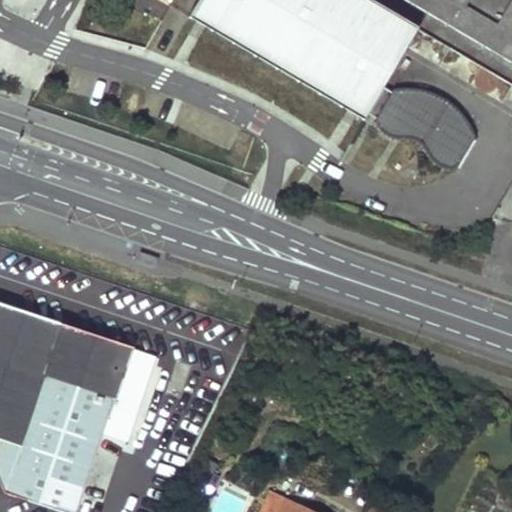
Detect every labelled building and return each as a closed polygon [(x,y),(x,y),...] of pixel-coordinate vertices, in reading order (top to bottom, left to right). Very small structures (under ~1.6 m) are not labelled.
[(511,0),(201,0),(189,21),(363,123),(367,117),(381,92),(417,32),(373,5),(375,0),(399,0),(511,67),(511,0)] [(385,94),(381,92),(367,117),(371,119),(370,124),(371,130),(375,136),(380,140),(386,142),(397,142),(402,143),(410,147),(416,152),(419,158),(424,166),(431,171),(440,174),(447,176),(471,138),(468,130),(462,121),(456,113),(448,105),(436,98),(424,93),(410,92),(397,92),(385,94)] [(137,258),(156,264),(159,257),(140,250),(137,258)] [(125,347),(0,305),(0,490),(57,511),(69,511),(109,396),(125,347)] [(390,511),(398,498),(383,491),(371,511),(390,511)] [(304,511),(270,495),(261,511),(304,511)]
